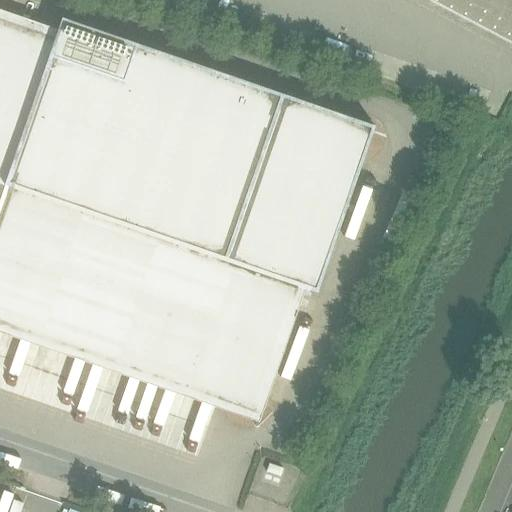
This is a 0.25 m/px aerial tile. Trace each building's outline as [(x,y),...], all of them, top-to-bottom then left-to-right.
[(426,0),(451,13),(458,0),(426,0)] [(494,35),(511,0),(458,0),(451,13),(494,35)] [(511,0),(494,35),(511,44),(511,0)] [(0,312),(220,389),(216,400),(255,413),(298,287),(317,294),(375,127),(63,19),(56,38),(0,18),(0,312)] [(269,463),(266,472),(280,476),(283,468),(269,463)]
